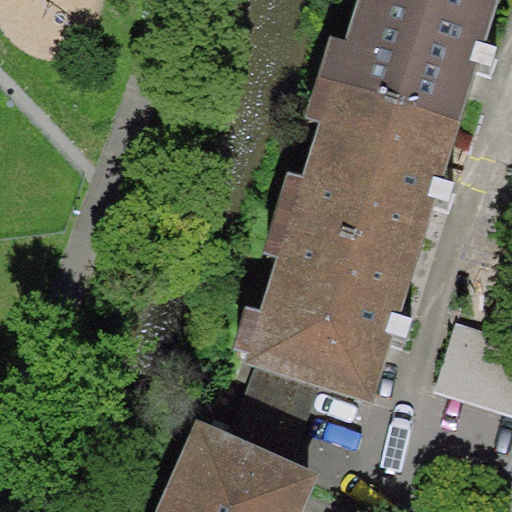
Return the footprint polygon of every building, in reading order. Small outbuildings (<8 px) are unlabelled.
[(489,0),(365,0),(335,99),(447,135),(463,83),(466,76),(484,82),(490,65),(471,59),(489,0)] [(447,135),(335,99),(292,234),(405,270),(418,226),(447,135)] [(405,270),(292,234),(249,373),(253,374),(311,393),(361,408),(377,358),(405,270)] [(450,337),(432,394),(463,404),(481,346),(450,337)] [(481,346),(463,404),(493,414),(511,356),(481,346)] [(511,356),(493,414),(511,419),(511,356)] [(242,406),(300,424),(311,393),(253,374),(242,406)] [(234,430),(223,458),(279,483),(291,455),(234,430)] [(293,511),(302,493),(279,483),(223,458),(196,446),(166,511),(293,511)]
